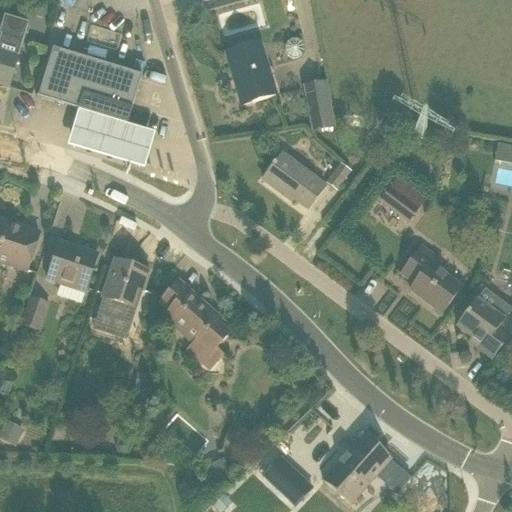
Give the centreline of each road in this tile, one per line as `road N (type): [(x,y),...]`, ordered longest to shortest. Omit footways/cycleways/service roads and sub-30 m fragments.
road 1 (tertiary): [(501,472),(411,427),(263,285),(194,231)]
road 2 (tertiary): [(194,231),(79,170),(0,145)]
road 3 (unclassified): [(206,201),(152,0)]
